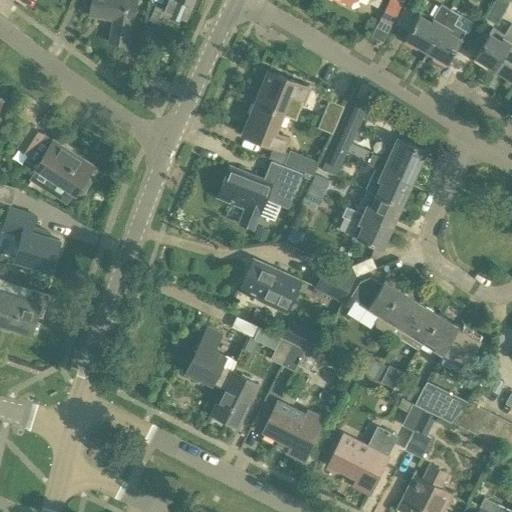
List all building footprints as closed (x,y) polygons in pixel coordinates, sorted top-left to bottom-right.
[(132,23),(136,0),(92,0),(89,15),(113,19),(109,41),(125,44),(129,22),(132,23)] [(168,0),(163,11),(172,15),(171,17),(183,22),(186,15),(184,15),(185,11),(187,12),(191,0),(168,0)] [(390,23),(401,0),(400,0),(388,0),(380,18),(390,23)] [(496,24),(509,0),(494,0),(484,18),(496,24)] [(426,50),(449,8),(440,3),(432,17),(420,10),(404,37),(426,50)] [(156,24),(162,8),(151,4),(147,15),(150,16),(148,20),(156,24)] [(447,62),(465,29),(453,23),(459,13),(449,8),(426,50),(447,62)] [(494,68),(511,38),(511,23),(510,22),(504,32),(493,25),(474,55),(494,68)] [(511,79),(511,38),(494,68),(511,79)] [(139,60),(147,62),(149,54),(141,52),(139,60)] [(304,99),(309,86),(268,69),(255,101),(282,112),(290,93),(304,99)] [(332,132),(343,105),(329,99),(318,125),(332,132)] [(283,149),(288,136),(275,130),(282,112),(255,101),(242,132),(283,149)] [(18,117),(5,137),(17,145),(31,125),(18,117)] [(342,122),(332,146),(346,153),(357,129),(342,122)] [(51,138),(31,125),(17,145),(17,146),(29,153),(25,159),(34,165),(33,166),(74,192),(75,190),(78,192),(82,192),(89,180),(88,177),(85,175),(92,164),(51,137),(51,138)] [(410,181),(425,149),(396,136),(386,158),(372,152),(367,162),(378,166),(410,181)] [(346,153),(332,146),(322,169),(336,176),(346,153)] [(312,175),(318,161),(289,149),(283,163),(312,175)] [(266,197),(288,206),(301,172),(272,159),(263,178),(229,164),(217,194),(245,206),(239,221),(253,227),(266,197)] [(401,203),(410,181),(378,166),(368,188),(401,203)] [(323,194),(329,180),(315,174),(309,187),(323,194)] [(0,199),(11,203),(16,187),(0,182),(0,199)] [(316,209),(323,194),(309,187),(302,203),(316,209)] [(368,189),(365,188),(356,209),(391,225),(401,203),(368,188),(368,189)] [(356,210),(345,205),(341,215),(358,222),(352,233),(381,246),(391,225),(356,209),(356,210)] [(50,270),(60,239),(48,235),(50,231),(33,226),(36,215),(9,207),(2,229),(20,234),(13,258),(50,270)] [(259,226),(254,237),(264,241),(268,230),(259,226)] [(294,230),(290,239),(304,245),(308,236),(294,230)] [(286,311),(301,280),(253,258),(239,288),(286,311)] [(342,302),(356,274),(327,259),(313,288),(342,302)] [(380,282),(369,275),(358,279),(349,294),(366,305),(379,313),(375,320),(375,324),(384,329),(388,329),(398,335),(418,301),(383,279),(380,282)] [(41,316),(49,293),(30,287),(0,277),(0,323),(30,333),(36,314),(41,316)] [(418,348),(422,342),(439,314),(418,301),(398,335),(418,348)] [(443,353),(459,327),(439,314),(422,342),(432,349),(433,347),(443,353)] [(274,349),(280,337),(236,316),(231,326),(253,337),(252,338),(274,349)] [(281,337),(311,351),(319,335),(288,321),(281,337)] [(214,349),(222,333),(209,326),(201,343),(200,342),(186,371),(211,383),(211,382),(212,382),(220,365),(224,357),(225,355),(214,349)] [(464,362),(478,339),(459,327),(443,353),(451,359),(453,355),(464,362)] [(282,364),(293,343),(280,337),(274,349),(270,358),(282,364)] [(255,344),(247,340),(241,351),(250,355),(255,344)] [(294,370),(305,349),(293,343),(282,364),(294,370)] [(368,356),(362,353),(355,365),(367,372),(366,373),(373,377),(381,363),(374,359),(375,357),(369,354),(368,356)] [(224,357),(220,365),(231,371),(231,370),(235,362),(224,357)] [(381,381),(388,367),(381,363),(373,377),(381,381)] [(231,371),(220,365),(212,382),(222,387),(210,411),(237,425),(258,383),(231,370),(231,371)] [(406,398),(414,401),(422,389),(413,384),(406,398)] [(448,401),(422,389),(414,401),(452,420),(466,399),(454,392),(448,401)] [(453,421),(465,427),(477,404),(466,399),(453,421)] [(413,430),(423,409),(412,403),(401,425),(413,430)] [(477,404),(465,427),(477,433),(488,410),(477,404)] [(301,420),(274,406),(262,429),(290,443),(286,449),(303,458),(322,421),(305,413),(301,420)] [(421,457),(431,437),(426,435),(435,415),(423,409),(413,430),(404,449),(421,457)] [(477,433),(488,438),(500,416),(488,410),(477,433)] [(500,416),(488,438),(499,444),(511,421),(500,416)] [(499,444),(510,450),(511,446),(511,421),(499,444)] [(387,454),(397,435),(376,425),(367,443),(344,432),(329,462),(356,476),(352,483),(368,491),(387,454)] [(502,463),(509,451),(496,444),(490,457),(502,463)] [(441,487),(448,472),(430,462),(422,478),(412,473),(397,504),(412,511),(441,511),(451,492),(441,487)] [(499,511),(494,511),(499,502),(484,495),(475,511),(511,511),(511,509),(503,505),(499,511)]
